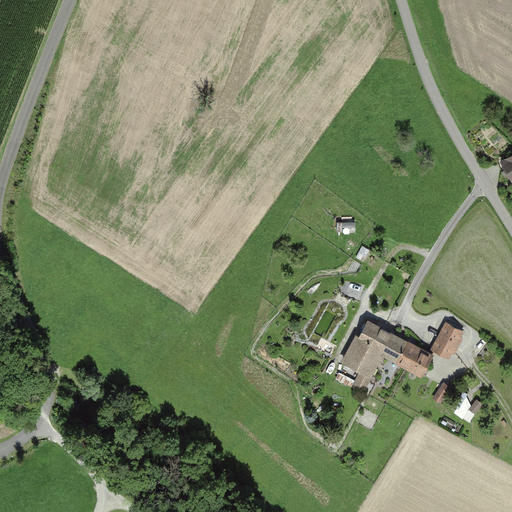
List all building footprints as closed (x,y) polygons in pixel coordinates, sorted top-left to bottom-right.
[(511,155),(502,161),(511,177),(511,155)] [(340,221),(340,230),(348,230),(348,226),(356,225),(356,220),(340,221)] [(359,340),(347,362),(362,370),(359,377),(368,382),(372,374),(367,372),(379,350),(421,372),(430,356),(368,321),(358,339),(359,340)] [(448,356),(461,331),(448,324),(434,349),(448,356)] [(450,388),(444,383),(435,396),(441,401),(450,388)] [(472,421),(477,413),(469,408),(475,399),(464,392),(453,410),(472,421)] [(477,398),(471,408),(478,412),(483,401),(477,398)]
